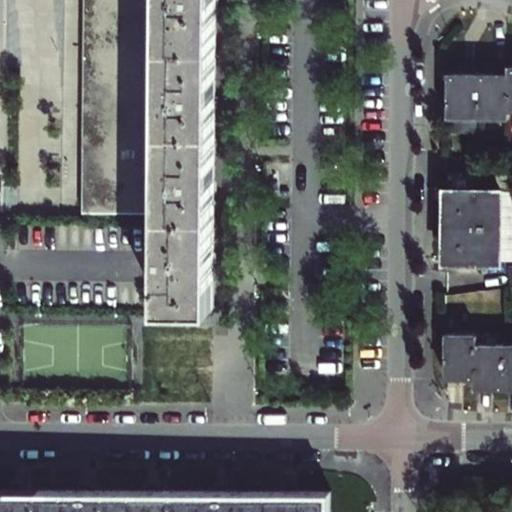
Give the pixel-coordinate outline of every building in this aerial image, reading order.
[(91,197),(91,212),(153,212),(161,213),(163,0),(93,0),(93,48),(93,90),(92,132),(92,164),(91,197)] [(163,0),(161,213),(160,253),(160,306),(212,307),(213,265),(214,164),(215,87),(216,2),(216,0),(163,0)] [(465,73),(449,72),(448,116),(509,116),(509,108),(511,108),(511,65),(510,65),(510,73),(493,73),(465,73)] [(511,164),(509,164),(500,163),(499,189),(501,189),(501,225),(511,224),(511,164)] [(501,260),(501,225),(501,189),(499,189),(449,189),(448,207),(448,243),(447,260),(499,260),(501,260)] [(511,286),(511,224),(501,225),(501,260),(499,260),(499,287),(507,287),(511,286)] [(477,332),(447,332),(446,375),(461,376),(477,376),(477,386),(491,386),(511,385),(511,342),(506,342),(477,342),(477,332)] [(0,511),(330,511),(331,490),(294,490),(281,490),(227,490),(213,490),(159,490),(145,490),(91,490),(77,490),(23,490),(9,490),(0,489),(0,511)]
